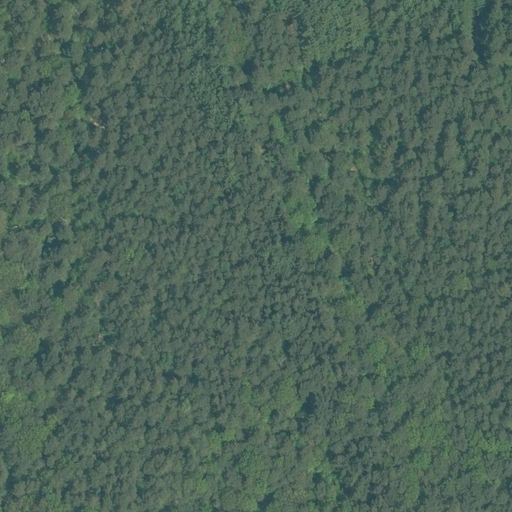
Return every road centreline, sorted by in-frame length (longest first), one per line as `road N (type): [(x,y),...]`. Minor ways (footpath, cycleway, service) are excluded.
road 1 (track): [(170,511),(286,394),(511,269)]
road 2 (track): [(281,0),(416,320)]
